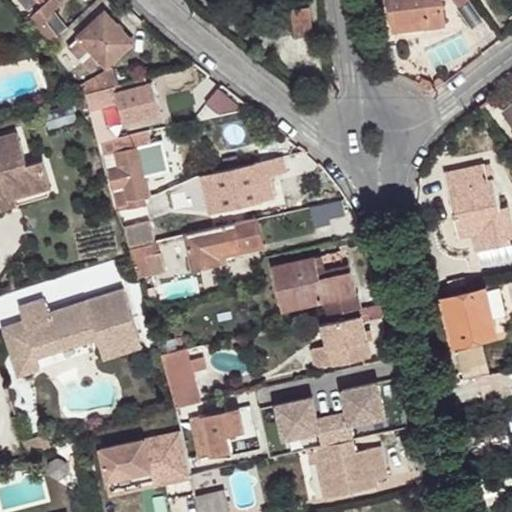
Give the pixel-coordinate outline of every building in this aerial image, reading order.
[(50,0),(46,4),(52,12),(61,4),(56,0),(50,0)] [(445,24),(442,0),(390,0),(393,32),(445,24)] [(29,19),(49,41),(60,31),(50,18),(54,14),(52,12),(46,4),(29,19)] [(309,5),(291,7),(295,35),(313,32),(309,5)] [(70,44),(82,57),(91,51),(93,49),(107,64),(132,42),(106,13),(70,44)] [(91,51),(82,57),(92,68),(100,61),(91,51)] [(82,82),(87,93),(117,85),(113,71),(82,82)] [(147,83),(144,76),(117,85),(87,93),(91,105),(117,98),(115,92),(147,83)] [(115,92),(117,98),(125,123),(160,114),(150,82),(147,83),(115,92)] [(511,104),(503,112),(511,123),(511,104)] [(76,122),(71,106),(44,115),(49,131),(76,122)] [(0,198),(12,195),(13,199),(50,187),(43,160),(27,165),(17,133),(0,137),(0,198)] [(105,154),(119,201),(127,199),(129,207),(146,203),(144,197),(151,195),(138,146),(105,154)] [(297,176),(293,156),(209,173),(218,212),(272,201),(268,182),(280,180),(297,176)] [(489,162),(485,163),(488,180),(493,179),(489,162)] [(488,180),(485,163),(445,173),(460,235),(476,233),(480,249),(511,241),(511,215),(509,205),(501,207),(499,195),(495,179),(493,179),(488,180)] [(284,198),(280,180),(268,182),(272,201),(284,198)] [(0,211),(16,207),(13,199),(12,195),(0,198),(0,211)] [(267,244),(261,218),(238,223),(244,249),(267,244)] [(157,239),(153,221),(127,227),(132,245),(157,239)] [(244,249),(238,223),(189,235),(196,267),(221,263),(219,256),(244,249)] [(162,253),(160,241),(133,247),(136,259),(162,253)] [(324,303),(327,316),(360,308),(351,273),(321,279),(316,259),(272,268),(282,311),(324,303)] [(447,289),(459,343),(498,335),(486,287),(509,283),(507,276),(447,289)] [(22,324),(0,331),(10,362),(32,354),(34,360),(94,341),(98,352),(99,355),(138,343),(122,292),(86,304),(88,311),(76,314),(74,307),(45,317),(48,325),(24,333),(22,324)] [(40,302),(17,310),(22,324),(24,333),(48,325),(45,317),(40,302)] [(86,304),(74,307),(76,314),(88,311),(86,304)] [(383,318),(381,305),(367,307),(371,321),(383,318)] [(362,316),(360,308),(327,316),(328,323),(362,316)] [(371,355),(362,316),(328,323),(323,324),(327,343),(332,364),(371,355)] [(160,341),(161,352),(177,349),(175,339),(160,341)] [(332,364),(327,343),(312,347),(316,368),(332,364)] [(161,352),(160,352),(164,366),(170,384),(172,393),(198,386),(195,374),(206,371),(202,356),(192,358),(190,346),(177,349),(161,352)] [(32,354),(10,362),(16,379),(37,372),(34,360),(32,354)] [(484,366),(448,374),(450,382),(482,375),(486,375),(484,366)] [(511,398),(511,376),(510,369),(486,375),(482,375),(488,405),(511,398)] [(313,397),(277,405),(284,439),(319,432),(323,446),(338,443),(350,440),(354,439),(351,425),(386,417),(379,383),(342,391),(347,413),(318,419),(313,397)] [(172,393),(176,407),(183,406),(203,401),(198,386),(172,393)] [(239,409),(194,419),(198,441),(202,458),(231,452),(229,438),(244,436),(239,409)] [(198,441),(194,419),(186,421),(189,443),(198,441)] [(183,433),(103,449),(109,480),(154,472),(155,479),(191,472),(183,433)] [(323,446),(317,448),(317,459),(302,462),(310,499),(325,496),(326,498),(355,493),(354,488),(379,483),(378,479),(387,477),(381,446),(352,453),(350,440),(338,443),(323,446)] [(154,472),(109,480),(112,495),(193,479),(191,472),(155,479),(154,472)] [(511,478),(484,486),(489,504),(511,497),(511,478)] [(354,488),(355,493),(379,488),(379,483),(354,488)] [(198,496),(200,511),(230,511),(226,489),(198,496)]
